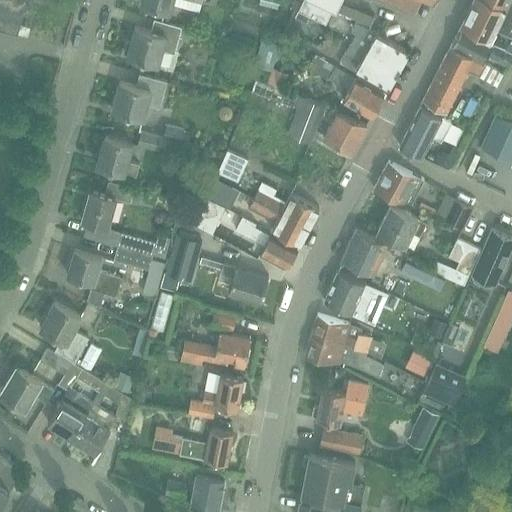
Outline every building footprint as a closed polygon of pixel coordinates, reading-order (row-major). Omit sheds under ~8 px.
[(0,0),(0,30),(8,0),(0,0)] [(30,0),(8,0),(0,30),(0,43),(19,49),(32,0),(30,0)] [(32,0),(19,49),(41,54),(41,55),(42,55),(43,52),(47,53),(51,39),(47,38),(50,26),(50,25),(55,6),(32,0)] [(190,0),(201,3),(202,0),(142,0),(141,3),(170,11),(172,0),(190,0)] [(303,0),(299,10),(327,23),(333,10),(336,11),(337,10),(341,0),(303,0)] [(435,0),(394,0),(392,4),(416,13),(426,17),(434,3),(435,0)] [(511,0),(474,0),(468,14),(461,27),(511,51),(511,0)] [(392,4),(384,22),(417,35),(426,17),(416,13),(392,4)] [(259,8),(256,17),(275,23),(278,14),(259,8)] [(408,50),(362,24),(357,21),(352,30),(357,33),(350,44),(397,70),(408,50)] [(176,51),(182,28),(161,22),(158,32),(135,26),(127,56),(158,64),(163,47),(176,51)] [(511,59),(511,51),(461,27),(452,44),(486,62),(490,54),(509,65),(511,59)] [(234,41),(253,49),(257,40),(237,32),(234,41)] [(277,52),(279,44),(262,40),(260,48),(277,52)] [(389,85),(397,70),(350,44),(340,63),(354,71),(356,67),(361,70),(359,75),(379,86),(381,81),(389,85)] [(470,70),(481,76),(487,63),(486,62),(452,44),(451,45),(445,56),(421,104),(446,117),(470,70)] [(256,64),(272,68),(277,52),(260,48),(256,64)] [(319,73),(326,61),(316,55),(309,67),(319,73)] [(326,61),(319,73),(348,89),(343,98),(372,115),(384,93),(326,61)] [(284,75),(272,69),(264,84),(278,87),(284,75)] [(160,109),(167,82),(146,76),(143,87),(121,81),(116,96),(112,109),(144,118),(147,106),(160,109)] [(332,123),(325,136),(352,151),(367,123),(338,112),(326,105),(278,87),(264,84),(255,80),(251,92),(297,108),(287,134),(311,143),(316,131),(321,117),(332,123)] [(452,120),(446,117),(421,104),(399,145),(422,157),(433,136),(441,140),(452,120)] [(511,121),(496,115),(481,147),(511,160),(511,121)] [(167,124),(163,137),(172,139),(181,142),(185,128),(167,124)] [(172,139),(163,137),(141,131),(138,144),(169,152),(172,139)] [(97,165),(117,171),(136,176),(139,165),(128,162),(133,143),(105,136),(97,165)] [(218,171),(238,180),(248,158),(227,149),(218,171)] [(412,203),(424,179),(389,160),(374,189),(403,204),(406,200),(412,203)] [(108,227),(117,197),(142,204),(145,191),(109,181),(106,194),(91,190),(83,219),(108,227)] [(229,189),(214,182),(206,196),(209,198),(222,204),(229,189)] [(309,227),(320,208),(290,192),(286,201),(274,194),(277,189),(263,182),(254,199),(309,227)] [(213,233),(226,206),(222,204),(209,198),(197,224),(213,233)] [(462,228),(473,207),(455,198),(444,219),(462,228)] [(300,245),(309,227),(254,199),(250,207),(276,220),(271,229),(300,245)] [(378,230),(413,248),(426,222),(391,204),(378,230)] [(288,266),(298,248),(256,226),(257,223),(243,215),(236,229),(250,236),(263,244),(260,251),(288,266)] [(374,275),(389,242),(356,228),(342,260),(374,275)] [(511,237),(492,228),(473,271),(475,272),(474,276),(474,280),(489,286),(491,284),(493,280),(496,281),(511,243),(511,237)] [(153,254),(156,241),(122,231),(118,245),(153,254)] [(177,234),(166,272),(192,279),(203,241),(177,234)] [(459,261),(456,268),(436,259),(431,271),(464,285),(480,249),(459,240),(451,258),(459,261)] [(149,268),(153,254),(118,245),(114,258),(149,268)] [(67,273),(94,281),(92,288),(116,296),(122,277),(98,269),(102,257),(75,248),(67,273)] [(262,300),(268,279),(269,275),(224,262),(220,274),(232,277),(228,290),(262,300)] [(437,276),(406,262),(401,273),(433,287),(437,276)] [(337,272),(324,300),(354,313),(369,319),(381,291),(365,284),(337,272)] [(511,319),(511,290),(509,289),(490,332),(504,338),(511,319)] [(55,351),(73,361),(75,362),(88,337),(74,330),(82,316),(55,301),(41,327),(61,339),(55,351)] [(152,341),(166,343),(171,307),(158,305),(152,341)] [(233,329),(236,315),(215,312),(212,325),(233,329)] [(358,334),(360,326),(350,323),(351,323),(318,313),(311,335),(368,352),(372,338),(358,334)] [(142,356),(149,331),(140,328),(133,354),(142,356)] [(246,363),(251,337),(219,331),(215,349),(185,343),(181,361),(200,364),(202,358),(228,363),(228,359),(246,363)] [(368,352),(311,335),(305,356),(339,363),(340,360),(354,365),(380,376),(385,363),(367,355),(368,352)] [(65,373),(73,361),(55,351),(48,347),(41,359),(65,373)] [(419,353),(411,369),(422,375),(430,359),(419,353)] [(106,382),(75,362),(73,361),(65,373),(59,383),(69,390),(77,377),(100,391),(106,382)] [(466,377),(465,376),(437,364),(425,392),(454,405),(466,377)] [(17,366),(13,372),(1,393),(25,408),(33,394),(46,403),(55,389),(17,366)] [(238,409),(241,394),(244,378),(220,373),(216,392),(205,390),(203,401),(190,399),(188,412),(213,417),(216,405),(238,409)] [(82,443),(95,452),(110,428),(116,419),(126,424),(131,403),(133,398),(106,382),(100,391),(94,401),(71,439),(80,445),(82,443)] [(357,406),(359,394),(348,391),(347,392),(323,387),(316,419),(341,424),(341,423),(345,403),(357,406)] [(71,439),(94,401),(78,391),(71,403),(63,399),(48,422),(62,431),(61,433),(71,439)] [(421,409),(411,429),(426,437),(436,416),(421,409)] [(182,443),(180,454),(193,456),(204,458),(227,463),(233,431),(210,427),(198,425),(194,445),(182,443)] [(40,426),(25,443),(37,453),(52,437),(40,426)] [(319,444),(332,447),(358,452),(362,434),(323,426),(319,444)] [(189,471),(192,459),(178,456),(180,449),(159,445),(155,463),(189,471)] [(359,511),(360,505),(344,501),(347,483),(351,484),(355,463),(310,454),(302,493),(298,511),(359,511)] [(197,474),(192,502),(191,503),(219,508),(224,479),(197,474)] [(165,493),(183,497),(186,483),(168,480),(165,493)] [(0,509),(10,494),(0,488),(0,509)]
